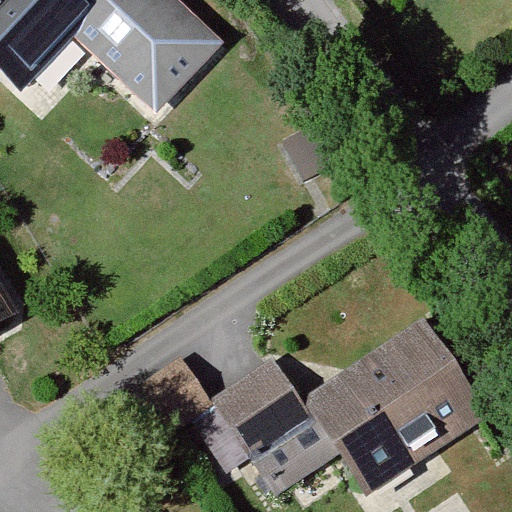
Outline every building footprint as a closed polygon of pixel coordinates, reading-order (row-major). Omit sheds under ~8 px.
[(213,43),(166,0),(0,0),(0,61),(21,80),(72,25),(156,103),(213,43)] [(425,331),(316,402),(369,484),(478,412),(425,331)] [(208,405),(179,365),(150,386),(178,426),(208,405)] [(305,417),(271,368),(222,401),(255,450),(305,417)] [(323,423),(260,465),(279,492),(342,451),(323,423)]
